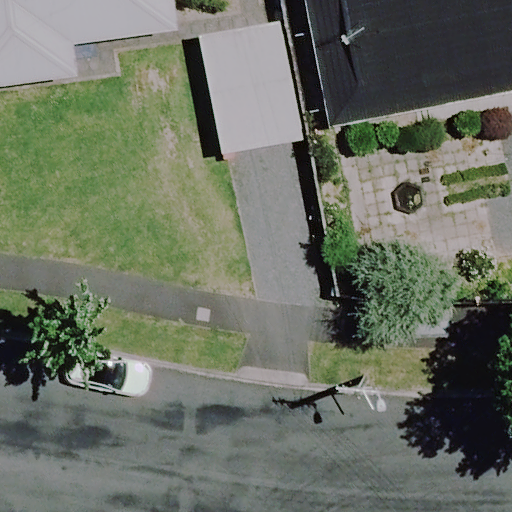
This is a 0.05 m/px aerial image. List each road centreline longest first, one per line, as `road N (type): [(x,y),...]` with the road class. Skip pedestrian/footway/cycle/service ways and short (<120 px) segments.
road 1 (residential): [(0,453),(310,495)]
road 2 (residential): [(310,495),(511,486)]
